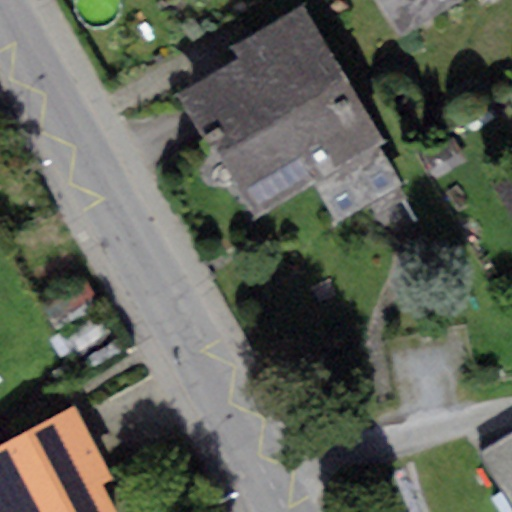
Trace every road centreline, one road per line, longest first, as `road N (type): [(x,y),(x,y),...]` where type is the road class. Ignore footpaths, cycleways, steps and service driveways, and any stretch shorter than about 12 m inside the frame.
road 1 (residential): [(287,511),(0,7)]
road 2 (track): [(262,468),(511,405)]
